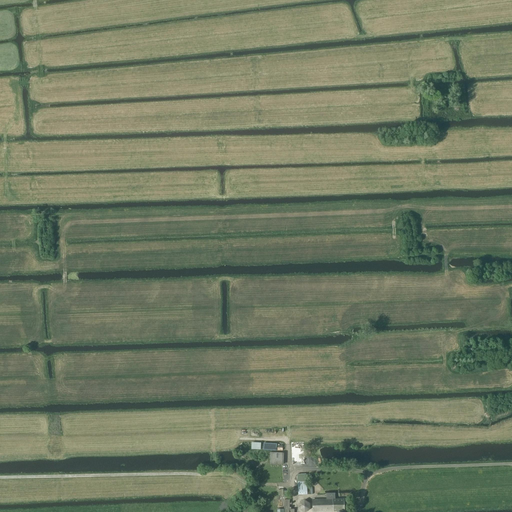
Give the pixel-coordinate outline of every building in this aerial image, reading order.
[(270,464),(284,464),(284,453),(270,453),(270,464)] [(307,480),(297,481),(298,495),(313,494),(313,492),(313,489),(310,489),(310,485),(307,485),(307,480)] [(326,499),(312,500),(313,511),(344,510),(343,499),(335,499),(335,493),(326,494),(326,499)] [(284,509),(283,511),(294,511),(294,509),(290,509),(290,500),(284,500),(284,509)] [(310,503),(304,500),(300,504),(300,509),(305,511),(310,509),(310,503)]
